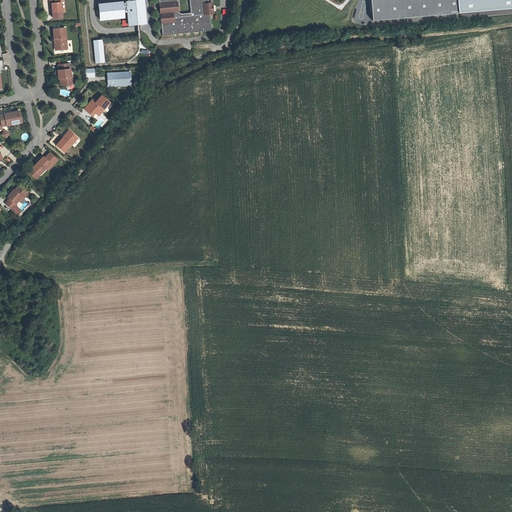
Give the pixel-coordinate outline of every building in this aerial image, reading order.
[(59,0),(51,0),(49,0),(49,4),(51,4),(51,13),(61,12),(59,0)] [(128,0),(129,3),(98,6),(100,21),(124,19),(123,14),(129,13),(130,25),(145,23),(143,3),(138,3),(138,0),(128,0)] [(154,0),(156,14),(158,14),(158,15),(156,16),(159,36),(209,31),(207,15),(210,15),(209,4),(206,4),(205,0),(154,0)] [(369,0),(371,20),(456,14),(455,0),(369,0)] [(64,28),(52,30),(53,40),(54,40),(55,51),(66,50),(64,28)] [(103,40),(93,40),(94,64),(104,63),(103,40)] [(69,64),(58,65),(58,70),(57,70),(58,75),(58,79),(59,79),(60,86),(71,85),(70,75),(69,64)] [(94,67),(84,68),(85,77),(94,76),(94,67)] [(129,72),(107,73),(107,76),(110,76),(110,79),(107,79),(107,85),(127,84),(127,78),(130,78),(129,72)] [(90,102),(84,109),(90,115),(93,112),(94,113),(98,116),(109,103),(101,96),(95,103),(93,105),(90,102)] [(0,115),(0,120),(1,125),(0,125),(0,130),(2,130),(2,127),(21,124),(19,112),(0,115)] [(63,137),(56,145),(64,152),(70,144),(71,145),(77,138),(70,131),(64,138),(63,137)] [(43,157),(32,168),(39,175),(46,168),(50,164),(52,166),(57,160),(50,153),(44,158),(43,157)] [(32,168),(28,172),(35,179),(39,175),(32,168)] [(9,198),(5,203),(13,209),(17,204),(16,203),(18,199),(22,195),(24,197),(28,192),(22,187),(22,188),(18,185),(15,189),(14,188),(7,196),(9,198)]
